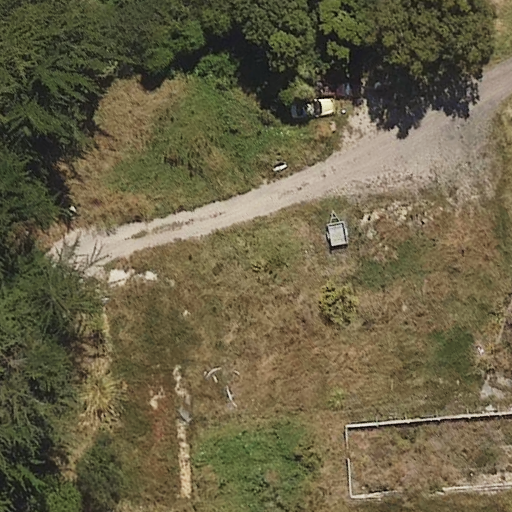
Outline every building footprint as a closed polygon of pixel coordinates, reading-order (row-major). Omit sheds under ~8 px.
[(496,209),(436,212),(440,300),(501,297),(496,209)] [(360,271),(360,217),(311,217),(312,272),(360,271)] [(183,503),(165,284),(57,292),(70,454),(128,449),(133,507),(183,503)] [(385,289),(313,293),(319,405),(391,402),(385,289)] [(306,291),(233,294),(238,412),(312,408),(306,291)] [(511,302),(488,369),(511,378),(511,302)] [(511,412),(346,424),(352,498),(511,493),(511,412)]
